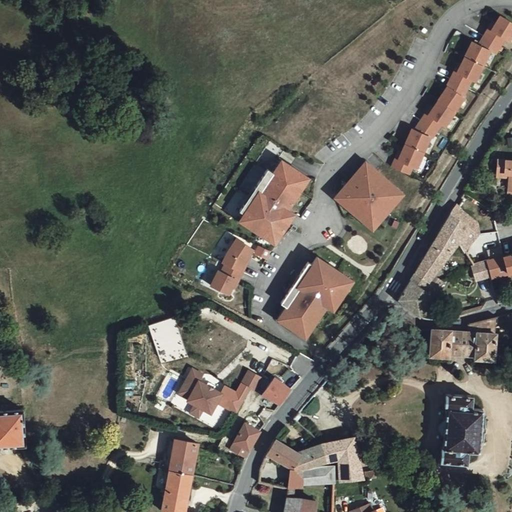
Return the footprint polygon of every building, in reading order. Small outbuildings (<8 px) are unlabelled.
[(489,26),(484,34),(500,44),(504,37),(508,39),(511,31),(511,20),(500,14),(496,20),(492,28),(489,26)] [(473,40),(466,55),(483,63),(490,49),(496,52),(500,44),(484,34),(479,42),(473,40)] [(456,68),(452,76),(469,84),(473,77),(476,78),(483,63),(466,55),(462,62),(459,69),(456,68)] [(449,84),(440,97),(456,108),(465,94),(464,94),(469,84),(452,76),(448,83),(449,84)] [(428,109),(423,116),(439,127),(443,120),(446,122),(456,108),(440,97),(435,104),(431,111),(428,109)] [(415,125),(408,140),(426,147),(432,133),(434,134),(439,127),(423,116),(417,126),(415,125)] [(399,153),(395,162),(412,169),(416,161),(419,163),(426,147),(408,140),(405,147),(402,155),(399,153)] [(280,160),(276,166),(282,169),(286,163),(280,160)] [(300,190),(308,177),(286,163),(282,169),(276,166),(272,173),(267,170),(255,189),(259,191),(249,206),(245,204),(240,212),(247,216),(242,223),(275,244),(290,220),(284,216),(288,210),(296,197),(293,195),(297,188),(300,190)] [(362,163),(338,193),(345,199),(342,202),(367,222),(369,219),(376,224),(401,195),(394,189),(397,186),(372,166),(369,169),(362,163)] [(471,249),(484,234),(455,208),(422,263),(440,274),(466,241),(471,249)] [(284,216),(290,220),(294,214),(288,210),(284,216)] [(228,253),(224,263),(227,265),(241,272),(245,264),(250,256),(254,250),(237,239),(228,253)] [(265,262),(269,251),(258,246),(253,258),(265,262)] [(499,276),(511,272),(511,252),(503,255),(493,258),(499,276)] [(245,264),(241,272),(244,273),(252,257),(250,256),(245,264)] [(289,315),(284,322),(308,337),(316,324),(314,322),(318,316),(321,317),(329,305),(331,306),(337,297),(341,300),(354,279),(338,269),(336,272),(329,267),(331,264),(318,256),(313,264),(310,261),(298,279),(304,282),(301,286),(296,283),(283,303),(288,307),(285,312),(289,315)] [(493,259),(479,264),(484,277),(497,273),(493,259)] [(436,280),(440,274),(422,263),(419,269),(426,274),(436,280)] [(220,271),(213,287),(231,295),(234,288),(238,280),(240,282),(244,273),(241,272),(227,265),(223,273),(220,271)] [(422,281),(426,274),(419,269),(415,276),(422,281)] [(443,284),(439,281),(436,280),(426,274),(422,281),(415,276),(402,298),(425,314),(444,285),(443,284)] [(436,280),(439,281),(443,284),(446,278),(440,274),(436,280)] [(511,280),(502,284),(508,301),(511,299),(511,280)] [(341,300),(337,297),(331,306),(335,309),(341,300)] [(289,315),(285,312),(280,319),(284,322),(289,315)] [(481,328),(500,329),(501,316),(478,323),(477,330),(481,330),(481,328)] [(499,356),(500,329),(481,328),(481,330),(477,330),(456,329),(456,328),(435,327),(434,352),(453,353),(453,351),(479,352),(479,355),(499,356)] [(291,385),(297,376),(285,368),(279,376),(291,385)] [(226,403),(233,392),(224,388),(222,392),(199,378),(201,374),(193,369),(186,382),(194,387),(187,398),(195,402),(203,407),(210,411),(217,401),(225,406),(226,403)] [(255,390),(263,377),(249,370),(241,383),(251,388),(255,390)] [(263,394),(280,404),(293,389),(276,376),(263,394)] [(233,392),(226,403),(238,410),(241,405),(251,388),(241,383),(239,382),(234,390),(233,392)] [(477,394),(450,391),(444,459),(472,462),(473,449),(483,450),(487,405),(476,404),(477,394)] [(24,402),(0,403),(0,442),(25,442),(24,402)] [(198,416),(203,407),(195,402),(189,411),(198,416)] [(226,403),(225,406),(236,412),(238,410),(226,403)] [(245,457),(261,428),(246,420),(234,439),(240,443),(235,451),(245,457)] [(171,461),(175,437),(170,436),(166,460),(171,461)] [(359,436),(338,440),(322,442),(327,460),(339,459),(341,482),(364,480),(366,480),(359,436)] [(195,476),(199,451),(201,442),(175,437),(171,461),(166,460),(160,459),(159,467),(169,469),(195,476)] [(287,472),(302,468),(327,460),(322,442),(296,451),(277,439),(267,453),(287,472)] [(305,484),(327,483),(336,482),(334,465),(326,465),(302,470),(303,483),(305,484)] [(302,470),(302,469),(302,468),(287,472),(287,487),(303,486),(303,483),(302,470)] [(187,511),(189,511),(195,476),(169,469),(163,510),(175,511),(187,511)] [(336,482),(327,483),(325,501),(334,502),(336,482)] [(315,511),(316,501),(286,497),(283,511),(315,511)]
